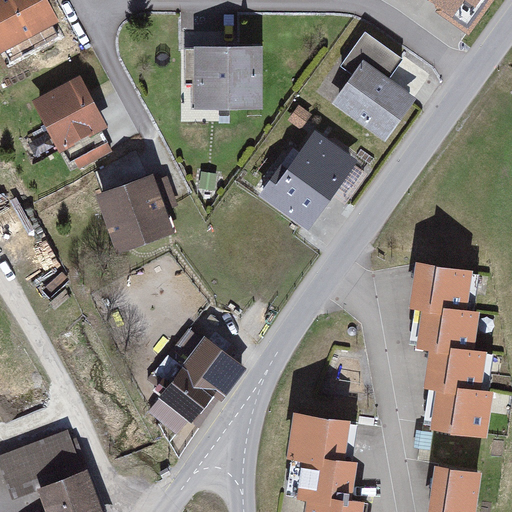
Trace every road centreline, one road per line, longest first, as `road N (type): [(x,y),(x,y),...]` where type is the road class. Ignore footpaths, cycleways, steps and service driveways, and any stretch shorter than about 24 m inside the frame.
road 1 (residential): [(234,418),(473,80)]
road 2 (residential): [(473,80),(363,6),(135,2),(84,15)]
road 3 (residential): [(84,15),(166,167)]
